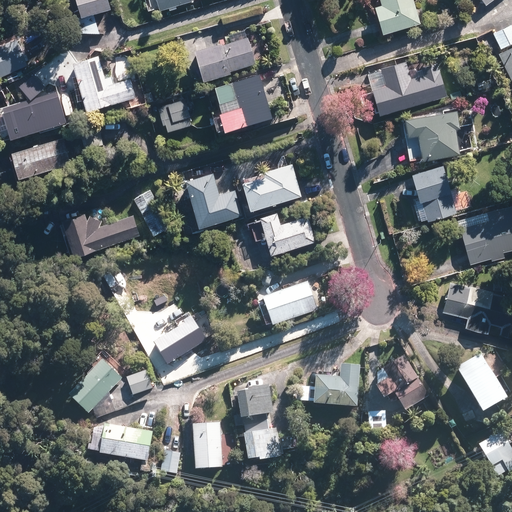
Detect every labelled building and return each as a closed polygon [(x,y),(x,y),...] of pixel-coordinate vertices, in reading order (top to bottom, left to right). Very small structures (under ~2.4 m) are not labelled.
[(106,0),(81,0),(85,13),(108,7),(106,0)] [(417,20),(410,0),(373,0),(382,30),(417,20)] [(247,38),(197,52),(204,77),(254,63),(247,38)] [(16,41),(0,47),(0,74),(26,64),(16,41)] [(511,48),(501,54),(511,77),(511,48)] [(72,63),(64,51),(46,63),(53,75),(72,63)] [(96,57),(74,63),(87,109),(134,96),(129,80),(105,87),(96,57)] [(380,112),(443,95),(435,65),(422,69),(423,75),(408,79),(404,63),(383,69),(388,86),(374,90),(380,112)] [(262,75),(270,107),(287,102),(280,71),(262,75)] [(268,116),(257,76),(217,87),(221,99),(238,94),(241,107),(222,113),(227,128),(268,116)] [(496,87),(492,76),(475,83),(479,94),(496,87)] [(182,101),(161,107),(168,130),(189,123),(182,101)] [(224,130),(219,110),(212,111),(217,132),(224,130)] [(211,113),(196,112),(195,127),(210,128),(211,113)] [(455,112),(407,119),(409,133),(419,132),(422,155),(455,150),(452,127),(457,126),(455,112)] [(62,140),(15,154),(21,175),(68,162),(62,140)] [(244,183),(251,208),(299,194),(291,165),(266,172),(267,176),(244,183)] [(453,210),(440,165),(413,173),(426,218),(453,210)] [(188,182),(200,226),(240,215),(233,192),(218,196),(212,175),(188,182)] [(150,191),(135,199),(154,232),(169,224),(150,191)] [(511,234),(511,207),(511,206),(460,220),(472,259),(511,248),(507,236),(511,234)] [(263,218),(272,251),(312,240),(306,218),(279,226),(276,214),(263,218)] [(100,220),(90,216),(87,224),(84,216),(65,222),(76,254),(138,234),(132,217),(97,228),(100,220)] [(503,296),(450,283),(443,309),(468,316),(466,325),(486,330),(489,320),(502,323),(500,331),(511,334),(511,322),(510,322),(511,315),(511,313),(499,310),(503,296)] [(306,285),(265,299),(274,324),(315,310),(306,285)] [(193,321),(154,346),(166,365),(205,340),(193,321)] [(504,396),(479,354),(456,367),(481,409),(504,396)] [(217,355),(185,367),(188,376),(221,365),(217,355)] [(425,395),(403,357),(383,368),(405,407),(425,395)] [(120,379),(102,362),(72,394),(90,411),(120,379)] [(355,405),(358,366),(341,365),(340,378),(315,376),(313,401),(355,405)] [(145,372),(128,378),(134,394),(151,388),(145,372)] [(267,388),(237,392),(241,415),(271,411),(267,388)] [(471,407),(456,414),(462,427),(477,420),(471,407)] [(384,411),(368,412),(369,430),(385,429),(384,411)] [(146,459),(150,432),(105,424),(100,451),(146,459)] [(219,424),(193,425),(195,466),(221,465),(219,424)] [(275,429),(244,433),(247,457),(278,452),(275,429)] [(501,433),(480,445),(496,474),(507,468),(508,470),(511,467),(511,450),(511,451),(501,433)] [(180,453),(165,451),(162,469),(176,472),(180,453)]
